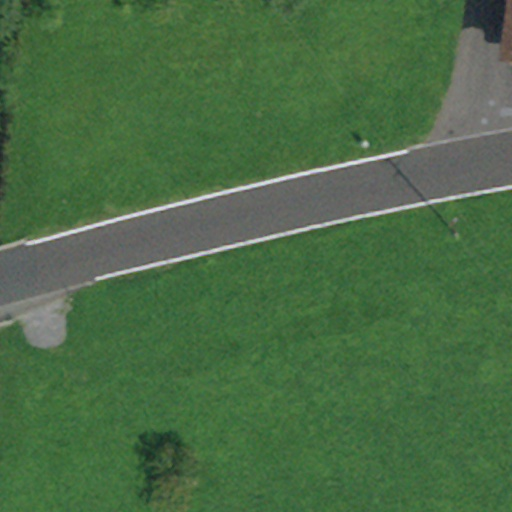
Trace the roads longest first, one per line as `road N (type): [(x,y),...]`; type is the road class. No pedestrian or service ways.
road 1 (tertiary): [(0,284),(511,165)]
road 2 (track): [(465,173),(495,0)]
